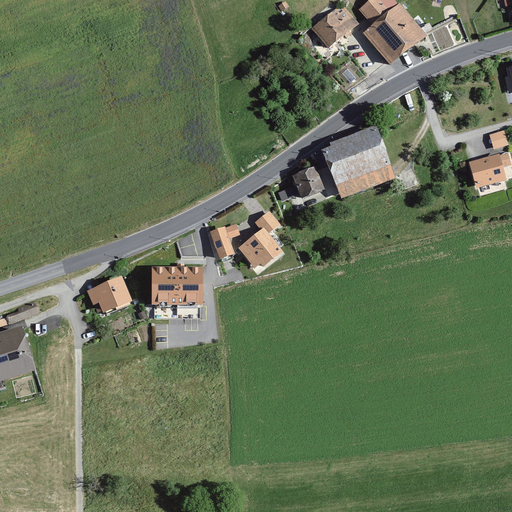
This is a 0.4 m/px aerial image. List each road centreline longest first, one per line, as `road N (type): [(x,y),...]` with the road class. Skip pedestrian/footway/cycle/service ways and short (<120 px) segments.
road 1 (secondary): [(0,289),(166,229),(255,181),(395,86),(511,38)]
road 2 (track): [(79,387),(80,511)]
